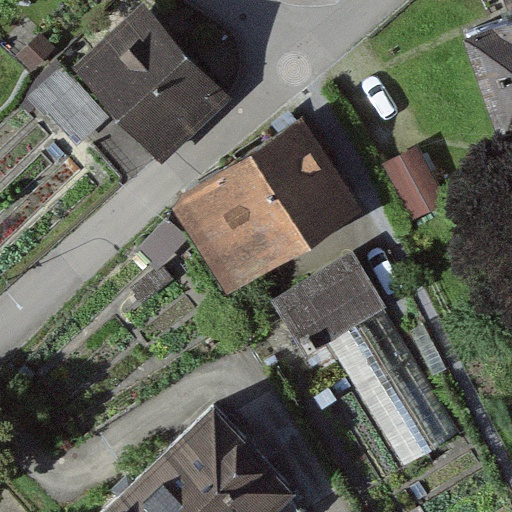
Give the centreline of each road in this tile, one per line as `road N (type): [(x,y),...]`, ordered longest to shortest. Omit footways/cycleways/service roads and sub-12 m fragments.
road 1 (track): [(511,483),(303,56)]
road 2 (residential): [(303,56),(0,334)]
